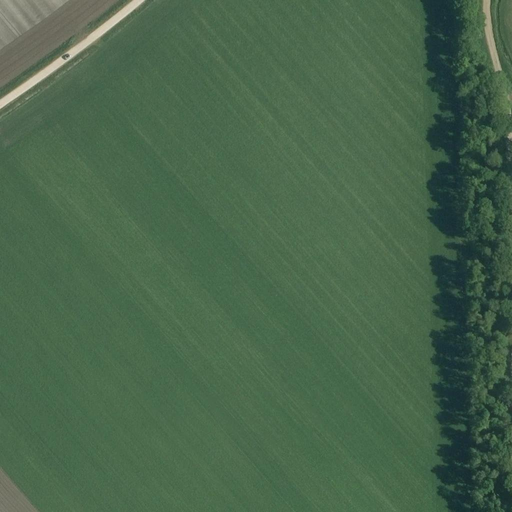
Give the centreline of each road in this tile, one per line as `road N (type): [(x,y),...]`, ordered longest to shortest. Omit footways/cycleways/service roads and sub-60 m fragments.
road 1 (track): [(486,0),(485,35),(506,99),(511,178)]
road 2 (unclassified): [(0,102),(139,0)]
